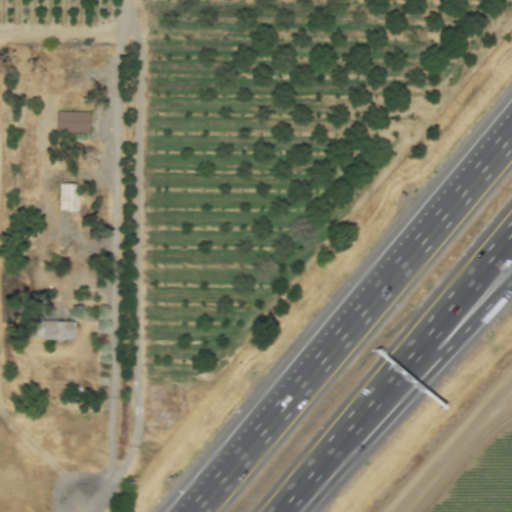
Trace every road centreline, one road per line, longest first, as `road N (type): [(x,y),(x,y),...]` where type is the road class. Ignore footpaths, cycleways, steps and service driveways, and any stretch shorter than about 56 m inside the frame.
road 1 (motorway): [(511,128),(190,511)]
road 2 (motorway): [(288,511),(414,370)]
road 3 (motorway): [(414,370),(511,246)]
road 4 (motorway): [(414,370),(511,274)]
